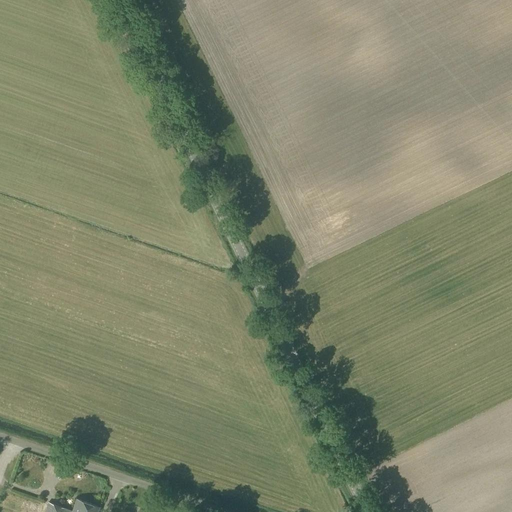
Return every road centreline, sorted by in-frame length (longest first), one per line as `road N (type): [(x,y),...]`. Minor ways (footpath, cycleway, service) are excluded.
road 1 (secondary): [(368,511),(117,0)]
road 2 (unclassified): [(214,511),(0,437)]
